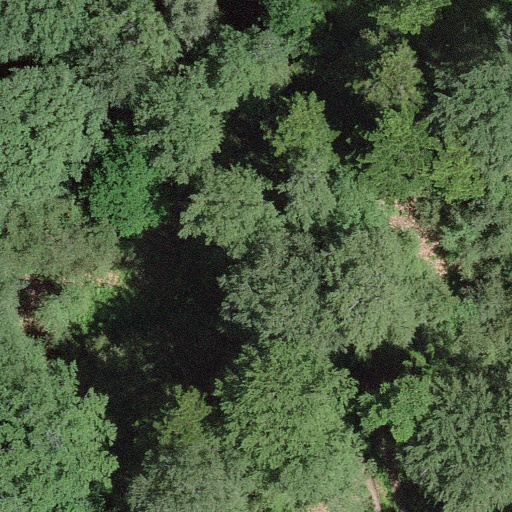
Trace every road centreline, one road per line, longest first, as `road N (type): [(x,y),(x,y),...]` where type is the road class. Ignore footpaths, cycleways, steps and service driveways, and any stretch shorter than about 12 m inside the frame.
road 1 (track): [(389,511),(334,331),(318,174),(263,0)]
road 2 (track): [(511,118),(368,60),(273,0)]
